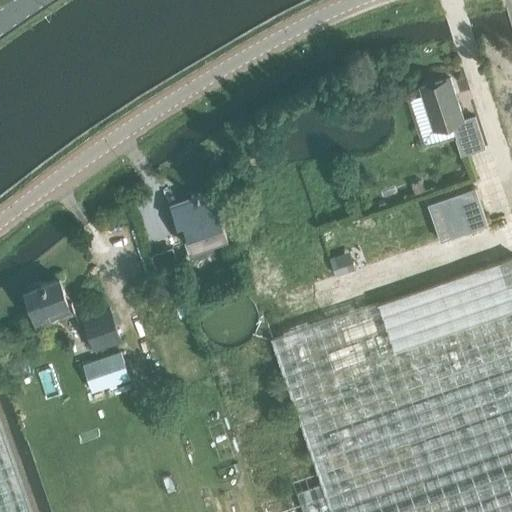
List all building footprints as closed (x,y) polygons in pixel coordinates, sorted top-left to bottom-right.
[(434,130),(464,120),(450,75),(419,85),(434,130)] [(178,223),(182,222),(192,249),(229,235),(212,189),(170,203),(178,223)] [(511,511),(511,256),(501,260),(271,335),(330,511),(511,511)] [(69,300),(60,276),(41,283),(40,279),(28,283),(29,287),(26,288),(39,323),(53,318),(52,316),(73,309),(73,310),(76,308),(73,298),(69,300)] [(259,318),(259,317),(259,313),(258,307),(255,302),(251,297),(247,294),(242,291),(239,289),(231,288),(226,288),(220,290),(214,293),(209,296),(206,300),(203,305),(201,311),(200,317),(201,322),(202,328),(204,332),(208,337),(211,341),(216,344),(221,346),(228,347),(235,347),(241,345),(245,343),(250,340),(254,334),(256,331),(259,324),(259,318)] [(95,348),(121,339),(110,307),(83,316),(95,348)] [(93,389),(131,376),(121,349),(83,362),(93,389)] [(0,511),(32,511),(0,419),(0,511)]
